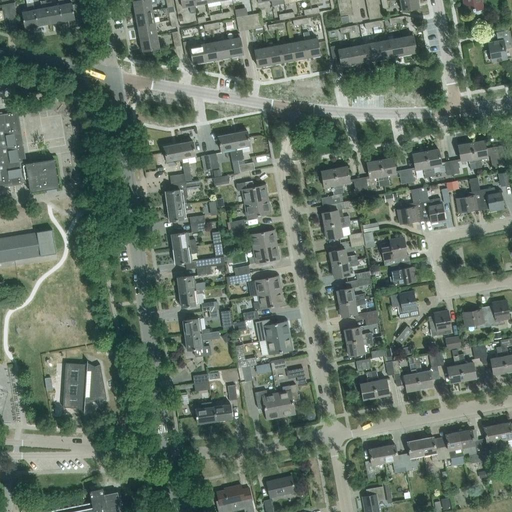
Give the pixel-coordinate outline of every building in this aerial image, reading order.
[(58,0),(59,5),(62,21),(75,19),(71,3),(64,4),(63,0),(58,0)] [(137,0),(133,1),(135,14),(152,11),(151,3),(156,2),(155,0),(137,0)] [(196,13),(195,5),(194,0),(175,0),(178,14),(183,13),(183,8),(190,6),(191,14),(196,13)] [(418,0),(400,0),(403,11),(419,7),(418,0)] [(465,0),(467,12),(475,11),(475,12),(478,14),(481,14),(483,11),(482,9),(484,9),(482,0),(465,0)] [(41,9),(34,10),(37,26),(50,24),(46,3),(46,1),(40,2),(41,9)] [(22,12),(24,28),(37,26),(34,10),(33,2),(26,3),(28,11),(22,12)] [(50,24),(62,21),(59,5),(53,6),(52,2),(46,3),(50,24)] [(351,3),(339,5),(340,11),(352,9),(351,3)] [(14,4),(8,5),(11,19),(16,18),(14,4)] [(4,20),(11,19),(8,5),(2,6),(4,20)] [(353,15),(352,9),(340,11),(341,17),(348,15),(353,15)] [(135,14),(137,26),(154,23),(159,22),(158,17),(153,18),(152,11),(135,14)] [(259,14),(253,15),(256,29),(262,28),(259,14)] [(253,15),(248,16),(251,30),(256,29),(253,15)] [(248,16),(242,17),(245,31),(251,30),(248,16)] [(242,17),(237,18),(239,32),(245,31),(242,17)] [(154,23),(137,26),(140,38),(157,35),(154,23)] [(506,48),(511,47),(509,30),(499,32),(501,40),(488,42),(490,50),(492,50),(494,62),(508,59),(506,48)] [(177,31),(172,32),(174,46),(180,45),(177,31)] [(308,32),(303,33),(304,41),(307,58),(320,56),(317,38),(310,40),(308,32)] [(234,39),(227,40),(230,57),(243,54),(240,38),(239,33),(233,34),(234,39)] [(157,35),(140,38),(142,51),(159,48),(157,35)] [(388,37),(392,57),(404,55),(401,37),(393,39),(392,35),(388,36),(388,37)] [(401,37),(404,55),(417,52),(413,35),(401,37)] [(392,57),(388,37),(383,38),(383,41),(376,42),(380,60),(392,57)] [(227,40),(215,42),(218,59),(230,57),(227,40)] [(357,41),(358,46),(352,47),(355,65),(367,62),(364,45),(363,45),(362,40),(357,41)] [(189,41),(183,42),(186,56),(191,55),(193,64),(205,61),(202,45),(190,47),(189,41)] [(295,60),(307,58),(304,41),(292,43),(295,60)] [(215,42),(202,45),(205,61),(218,59),(215,42)] [(364,45),(367,62),(380,60),(376,42),(364,45)] [(283,62),(295,60),(292,43),(280,45),(283,62)] [(271,65),(283,62),(280,45),(267,48),(271,65)] [(355,65),(352,47),(345,49),(344,45),(331,47),(334,63),(341,62),(342,67),(355,65)] [(271,65),(267,48),(255,50),(258,67),(271,65)] [(0,187),(22,184),(22,183),(28,182),(30,192),(59,187),(54,159),(26,163),(25,160),(26,160),(18,111),(0,114),(0,187)] [(247,131),(233,134),(237,160),(244,159),(242,149),(250,148),(249,146),(250,146),(247,131)] [(237,160),(233,134),(218,136),(221,151),(222,153),(230,151),(232,161),(237,160)] [(485,140),(471,143),(476,168),(482,167),(480,162),(481,161),(482,160),(487,158),(487,156),(491,155),(493,168),(501,167),(497,148),(486,150),(485,140)] [(184,174),(186,181),(191,180),(187,159),(195,158),(195,156),(193,141),(179,144),(182,160),(184,174)] [(471,169),(476,168),(471,143),(459,145),(461,161),(469,159),(471,169)] [(168,163),(182,160),(179,144),(164,146),(166,161),(167,161),(168,163)] [(439,149),(426,151),(430,177),(436,176),(434,166),(442,164),(439,149)] [(430,177),(426,151),(413,154),(416,170),(423,168),(425,178),(430,177)] [(208,154),(211,169),(218,167),(216,153),(208,154)] [(204,170),(211,169),(208,154),(201,156),(204,170)] [(393,157),(380,160),(385,185),(390,184),(388,175),(396,173),(393,157)] [(385,185),(380,160),(367,162),(370,178),(378,176),(380,186),(385,185)] [(457,160),(451,161),(453,174),(460,173),(457,160)] [(445,162),(447,175),(453,174),(451,161),(445,162)] [(240,172),(254,170),(253,162),(239,165),(240,172)] [(348,166),(334,169),(339,194),(344,193),(342,183),(351,182),(348,166)] [(411,168),(405,169),(408,183),(414,181),(411,168)] [(222,175),(220,169),(212,170),(214,177),(222,175)] [(339,194),(334,169),(322,171),(325,187),(332,185),(334,195),(339,194)] [(408,183),(405,169),(399,170),(402,184),(408,183)] [(510,184),(508,172),(499,174),(501,185),(510,184)] [(186,181),(184,174),(170,176),(171,183),(184,181),(186,181)] [(215,185),(229,183),(228,176),(214,178),(215,185)] [(366,176),(360,177),(362,191),(369,190),(366,176)] [(356,192),(362,191),(360,177),(354,179),(356,192)] [(469,179),(472,191),(467,192),(468,197),(456,199),(459,213),(477,209),(477,211),(483,209),(480,190),(478,177),(469,179)] [(165,191),(167,206),(184,204),(184,203),(183,199),(186,199),(188,197),(187,189),(200,187),(199,179),(191,180),(186,181),(184,181),(185,189),(165,191)] [(244,203),(268,199),(266,185),(254,187),(253,180),(237,183),(238,191),(242,190),(244,203)] [(459,189),(457,181),(446,183),(447,188),(448,191),(459,189)] [(431,223),(445,220),(441,201),(441,202),(440,198),(428,200),(426,186),(418,188),(421,202),(425,221),(430,220),(431,223)] [(480,190),(483,209),(489,208),(490,211),(504,208),(500,190),(495,191),(494,187),(480,190)] [(425,221),(421,202),(418,188),(410,190),(413,203),(408,204),(408,208),(397,210),(400,224),(418,221),(418,222),(425,221)] [(394,201),(393,194),(384,195),(385,202),(394,201)] [(323,206),(341,202),(340,197),(332,199),(332,196),(322,198),(323,206)] [(268,199),(244,203),(247,217),(271,213),(268,199)] [(344,208),(357,206),(356,199),(343,202),(344,208)] [(216,201),(204,202),(205,215),(217,215),(216,201)] [(191,209),(190,202),(184,203),(184,204),(167,206),(169,221),(184,219),(184,218),(186,218),(185,210),(191,209)] [(322,213),(325,226),(350,222),(349,216),(343,217),(342,209),(322,213)] [(205,230),(203,215),(189,217),(191,232),(205,230)] [(230,222),(231,229),(245,227),(244,220),(230,222)] [(350,222),(325,226),(328,239),(343,236),(342,228),(351,226),(350,222)] [(246,234),(245,227),(231,229),(232,237),(246,234)] [(0,261),(40,255),(40,256),(56,253),(52,229),(36,232),(37,233),(0,238),(0,261)] [(253,249),(276,245),(274,230),(250,234),(253,249)] [(171,234),(173,249),(190,247),(196,246),(195,240),(189,240),(188,233),(186,233),(186,232),(171,234)] [(223,253),(221,232),(213,233),(215,254),(223,253)] [(349,235),(350,241),(363,239),(362,232),(349,235)] [(385,266),(391,265),(410,262),(409,255),(407,255),(403,237),(390,240),(391,247),(382,248),(385,266)] [(363,239),(350,241),(351,247),(365,245),(363,239)] [(276,245),(253,249),(254,256),(248,257),(249,263),(255,262),(255,263),(279,259),(276,245)] [(196,246),(190,247),(173,249),(175,264),(190,262),(190,261),(192,261),(191,254),(197,253),(196,246)] [(332,265),(357,260),(356,255),(347,257),(346,249),(329,252),(332,265)] [(225,265),(224,256),(195,260),(196,268),(211,267),(225,265)] [(357,260),(332,265),(334,278),(350,275),(349,267),(358,265),(357,260)] [(411,268),(410,262),(391,265),(393,277),(391,277),(390,277),(391,285),(398,284),(417,281),(414,267),(411,268)] [(234,268),(235,275),(249,273),(248,265),(234,268)] [(211,267),(196,268),(197,276),(212,274),(211,267)] [(357,280),(371,277),(370,271),(356,273),(357,280)] [(249,273),(235,275),(226,277),(227,285),(251,280),(249,273)] [(191,276),(177,277),(179,292),(196,290),(202,289),(205,289),(204,282),(195,283),(194,276),(191,276)] [(255,281),(257,295),(281,290),(278,277),(255,281)] [(371,277),(357,280),(359,286),(372,283),(371,277)] [(337,291),(339,304),(364,299),(363,294),(354,296),(352,288),(359,287),(359,286),(357,280),(347,282),(348,289),(337,291)] [(196,290),(179,292),(181,307),(195,305),(197,304),(196,294),(202,293),(202,289),(196,290)] [(255,311),(243,313),(244,321),(258,318),(257,312),(261,311),(261,309),(284,305),(281,290),(257,295),(259,302),(253,303),(255,311)] [(413,291),(391,295),(393,308),(398,307),(401,319),(420,316),(419,309),(416,309),(413,291)] [(364,299),(339,304),(342,317),(357,314),(356,306),(365,304),(364,299)] [(493,305),(486,306),(490,326),(504,323),(503,320),(510,318),(506,300),(492,303),(493,305)] [(215,301),(201,304),(202,311),(209,310),(216,309),(217,309),(216,301),(215,301)] [(490,326),(486,306),(480,307),(481,309),(462,313),(465,327),(476,325),(477,328),(490,326)] [(216,309),(209,310),(210,318),(218,317),(217,309),(216,309)] [(230,310),(220,312),(222,323),(232,322),(230,310)] [(365,319),(378,316),(376,310),(363,312),(365,319)] [(434,316),(428,317),(432,336),(451,333),(450,329),(451,329),(448,310),(434,313),(434,316)] [(378,316),(365,319),(366,325),(379,323),(378,316)] [(185,335),(209,332),(209,329),(201,330),(200,319),(198,319),(198,318),(183,320),(185,335)] [(269,319),(255,322),(259,341),(266,340),(290,335),(287,321),(270,324),(269,319)] [(245,321),(233,323),(235,332),(247,330),(245,321)] [(407,326),(396,339),(401,343),(412,331),(407,326)] [(344,330),(346,343),(372,338),(371,333),(361,335),(360,327),(344,330)] [(218,331),(209,332),(185,335),(187,350),(194,349),(195,356),(211,354),(209,346),(203,347),(202,337),(209,336),(210,339),(219,338),(218,331)] [(501,338),(500,331),(493,332),(494,339),(501,338)] [(289,336),(266,340),(269,354),(292,350),(289,336)] [(461,347),(459,336),(445,338),(447,350),(461,347)] [(372,338),(346,343),(349,356),(364,353),(363,345),(373,343),(372,338)] [(501,347),(506,372),(511,370),(511,354),(508,355),(506,346),(511,344),(511,338),(500,340),(501,347)] [(506,372),(501,347),(496,348),(498,358),(488,359),(484,343),(478,344),(481,357),(482,363),(490,362),(493,374),(506,372)] [(481,357),(478,344),(472,346),(474,359),(481,357)] [(399,352),(400,356),(407,354),(406,347),(401,348),(399,352)] [(383,349),(371,351),(372,358),(385,356),(383,349)] [(462,380),(457,355),(456,349),(452,349),(455,366),(447,367),(450,383),(462,380)] [(441,352),(435,353),(437,366),(444,365),(441,352)] [(435,353),(429,354),(431,367),(437,366),(435,353)] [(463,354),(457,355),(462,380),(476,378),(473,362),(465,364),(463,354)] [(255,357),(241,361),(242,368),(249,366),(257,365),(255,357)] [(419,357),(414,358),(419,388),(432,386),(431,380),(429,370),(422,372),(420,362),(419,357)] [(411,374),(403,375),(405,385),(406,391),(419,388),(414,358),(408,359),(411,374)] [(355,362),(357,371),(370,369),(368,359),(355,362)] [(87,364),(66,363),(63,407),(84,408),(84,412),(85,402),(94,399),(106,399),(100,364),(93,367),(87,364),(88,360),(87,360),(87,364)] [(393,361),(392,361),(394,374),(401,373),(398,360),(393,361)] [(272,371),(285,368),(284,361),(270,363),(272,371)] [(387,362),(386,362),(388,375),(394,374),(392,361),(387,362)] [(256,366),(258,373),(271,370),(269,362),(256,366)] [(242,368),(245,381),(252,380),(249,366),(242,368)] [(303,368),(296,369),(297,376),(299,383),(306,382),(303,368)] [(371,372),(375,397),(389,394),(386,379),(378,380),(376,371),(371,372)] [(375,397),(371,372),(366,373),(368,382),(360,384),(363,399),(375,397)] [(194,384),(209,382),(208,374),(193,376),(194,384)] [(209,382),(194,384),(195,391),(210,389),(209,382)] [(282,387),(283,392),(276,394),(280,417),(294,414),(292,402),(298,401),(295,384),(282,387)] [(235,385),(227,386),(229,400),(237,399),(235,385)] [(280,417),(276,394),(266,395),(265,391),(254,393),(257,409),(264,408),(266,420),(280,417)] [(180,394),(181,403),(188,403),(188,394),(180,394)] [(201,408),(195,409),(196,423),(215,421),(213,407),(212,402),(200,404),(201,408)] [(215,421),(232,418),(230,404),(213,407),(215,421)] [(497,424),(500,440),(508,439),(509,446),(511,445),(511,430),(510,422),(497,424)] [(480,439),(483,459),(487,458),(486,451),(493,450),(492,442),(500,440),(497,424),(484,427),(486,438),(480,439)] [(458,432),(461,448),(462,452),(469,451),(470,454),(468,454),(470,463),(483,461),(483,459),(480,439),(474,440),(472,429),(458,432)] [(462,452),(461,448),(458,432),(446,434),(448,446),(441,447),(444,459),(463,456),(462,452)] [(444,459),(441,447),(436,448),(434,437),(420,439),(423,455),(431,453),(432,461),(444,459)] [(423,455),(420,439),(407,442),(409,453),(403,454),(405,467),(406,471),(417,469),(415,456),(423,455)] [(382,447),(385,462),(392,461),(394,469),(405,467),(403,454),(397,455),(395,444),(382,447)] [(377,464),(385,462),(382,447),(369,449),(371,460),(365,461),(369,479),(375,478),(374,472),(379,471),(377,464)] [(295,492),(292,476),(267,481),(270,497),(295,492)] [(229,488),(217,491),(220,505),(244,499),(244,502),(252,500),(249,488),(242,490),(241,484),(228,487),(229,488)] [(369,496),(363,497),(365,511),(378,511),(377,501),(385,500),(383,487),(368,489),(369,496)] [(119,511),(118,505),(120,504),(117,492),(104,494),(102,488),(89,490),(91,502),(41,511),(119,511)] [(451,508),(449,498),(441,499),(443,510),(451,508)] [(272,511),(270,499),(264,501),(266,511),(272,511)]
